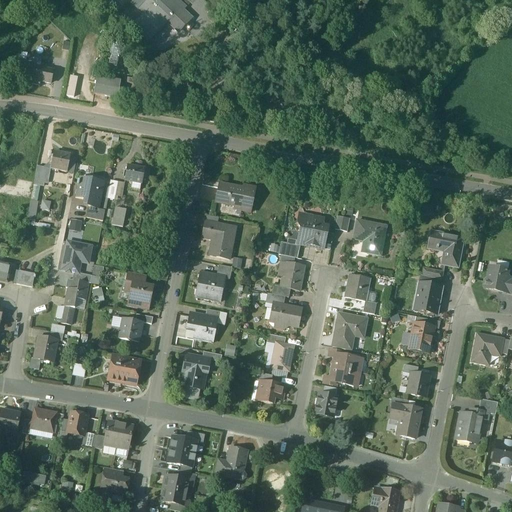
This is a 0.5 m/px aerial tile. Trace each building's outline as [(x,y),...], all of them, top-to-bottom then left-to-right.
[(147,45),(167,24),(169,22),(152,6),(155,2),(153,0),(148,0),(137,13),(140,16),(129,28),(147,45)] [(175,0),(153,0),(155,2),(152,6),(169,22),(167,24),(178,35),(191,21),(184,14),(187,11),(175,0)] [(33,69),(12,65),(9,82),(23,85),(26,68),(33,70),(33,69)] [(33,70),(26,68),(23,85),(30,87),(33,70)] [(33,70),(30,87),(39,88),(40,85),(50,87),(52,73),(33,70)] [(70,79),(66,99),(73,100),(77,81),(70,79)] [(96,80),(93,97),(117,102),(120,85),(96,80)] [(252,104),(249,121),(333,136),(338,110),(254,94),(252,104)] [(70,158),(53,155),(50,172),(66,175),(70,158)] [(50,172),(37,169),(34,181),(48,184),(50,172)] [(144,173),(127,170),(124,184),(132,185),(141,187),(144,173)] [(104,186),(88,183),(87,188),(77,186),(76,189),(77,189),(74,201),(85,203),(85,201),(89,202),(87,211),(98,213),(104,186)] [(117,185),(110,184),(108,196),(113,197),(115,197),(117,185)] [(141,187),(132,185),(130,192),(139,194),(141,187)] [(242,195),(218,190),(215,206),(241,211),(240,214),(249,215),(254,191),(243,189),(242,195)] [(41,202),(39,212),(48,213),(50,204),(41,202)] [(37,206),(30,204),(28,216),(35,217),(37,206)] [(125,212),(114,209),(110,227),(122,230),(125,212)] [(98,213),(87,211),(85,221),(102,224),(103,219),(97,217),(98,213)] [(217,221),(206,219),(204,225),(216,228),(217,221)] [(309,225),(307,219),(297,224),(301,231),(303,232),(302,236),(298,238),(297,243),(299,247),(304,248),(306,247),(321,250),(323,251),(325,236),(326,231),(322,230),(317,222),(309,225)] [(349,222),(336,220),(333,233),(346,235),(349,222)] [(80,224),(69,222),(67,233),(78,235),(80,224)] [(385,229),(355,224),(352,242),(368,245),(366,256),(379,259),(385,229)] [(216,228),(204,225),(201,241),(212,243),(209,259),(228,263),(231,250),(228,249),(232,231),(216,228)] [(463,241),(431,234),(428,252),(436,254),(437,250),(446,252),(444,261),(442,261),(440,268),(457,271),(460,256),(458,256),(460,247),(461,247),(463,241)] [(332,238),(325,236),(323,251),(321,250),(321,252),(329,253),(332,238)] [(66,245),(61,273),(72,275),(79,277),(81,262),(89,264),(91,250),(66,245)] [(299,249),(280,245),(277,258),(297,262),(299,249)] [(10,269),(0,267),(0,284),(7,286),(10,269)] [(304,270),(288,267),(285,280),(282,280),(280,290),(290,292),(299,294),(304,270)] [(231,271),(218,268),(216,279),(224,281),(229,282),(231,271)] [(441,275),(422,271),(421,278),(440,282),(441,275)] [(506,273),(495,271),(494,275),(488,274),(487,282),(484,284),(483,289),(485,291),(502,295),(505,280),(506,273)] [(34,277),(18,274),(16,288),(32,291),(33,282),(35,282),(35,280),(34,280),(34,277)] [(71,282),(66,282),(64,291),(68,292),(77,294),(79,285),(87,287),(90,287),(91,279),(79,277),(72,275),(71,282)] [(146,279),(128,276),(126,286),(132,288),(132,287),(144,289),(146,279)] [(216,279),(199,276),(194,301),(219,306),(224,281),(216,279)] [(421,278),(419,278),(417,286),(438,290),(440,282),(421,278)] [(368,283),(349,279),(344,301),(364,305),(368,283)] [(511,281),(505,280),(502,295),(505,295),(511,296),(511,281)] [(87,287),(79,285),(77,294),(68,292),(66,300),(76,302),(84,304),(87,287)] [(438,290),(417,286),(415,296),(419,297),(416,313),(436,317),(441,291),(438,290)] [(144,289),(132,287),(132,288),(130,297),(127,309),(147,313),(152,291),(144,289)] [(280,290),(273,289),(271,298),(284,300),(288,301),(290,292),(280,290)] [(92,301),(102,299),(100,290),(91,292),(92,301)] [(373,305),(375,295),(367,294),(365,303),(373,305)] [(271,298),(267,297),(265,307),(272,308),(273,305),(283,307),(284,300),(271,298)] [(76,302),(66,300),(64,310),(74,312),(76,302)] [(283,307),(273,305),(272,308),(269,325),(279,327),(283,332),(289,329),(297,330),(300,313),(283,309),(283,307)] [(375,307),(364,305),(362,315),(373,318),(375,307)] [(74,312),(64,310),(61,327),(72,329),(73,326),(71,326),(74,312)] [(219,316),(206,313),(204,320),(217,322),(217,323),(218,323),(219,316)] [(365,323),(338,317),(333,342),(346,344),(346,345),(351,346),(352,339),(361,341),(365,323)] [(152,321),(135,318),(134,325),(142,327),(150,328),(152,321)] [(204,320),(204,321),(188,318),(185,333),(194,335),(192,343),(212,347),(217,323),(217,322),(204,320)] [(439,325),(417,320),(416,327),(433,330),(433,331),(437,332),(439,325)] [(134,325),(122,322),(118,342),(138,346),(142,327),(134,325)] [(416,327),(413,326),(408,351),(428,355),(433,331),(433,330),(416,327)] [(63,338),(50,335),(49,342),(57,344),(61,345),(63,338)] [(503,341),(475,336),(469,366),(484,368),(486,357),(499,360),(500,356),(503,342),(503,341)] [(285,341),(269,338),(268,344),(275,346),(283,347),(285,341)] [(49,342),(37,340),(33,360),(54,364),(57,344),(49,342)] [(346,344),(333,342),(331,350),(344,353),(346,345),(346,344)] [(509,344),(503,342),(500,356),(506,358),(507,352),(509,344)] [(283,347),(275,346),(270,371),(288,375),(293,349),(283,347)] [(224,358),(233,358),(234,348),(225,348),(224,358)] [(342,355),(329,353),(328,360),(333,361),(341,362),(341,359),(342,355)] [(221,359),(202,355),(201,362),(209,363),(209,364),(219,366),(221,359)] [(195,361),(185,358),(182,372),(186,372),(183,389),(199,393),(202,376),(206,376),(209,364),(209,363),(201,362),(195,361)] [(360,362),(341,359),(341,362),(333,361),(331,371),(358,376),(360,362)] [(42,361),(33,360),(31,372),(39,374),(42,361)] [(139,365),(112,360),(107,383),(134,389),(139,365)] [(73,367),(70,378),(82,380),(84,370),(73,367)] [(417,370),(403,368),(401,376),(410,377),(410,376),(415,377),(417,370)] [(358,376),(331,371),(329,381),(337,382),(336,386),(355,390),(358,376)] [(271,379),(255,376),(254,384),(259,385),(260,384),(270,386),(271,379)] [(415,377),(410,376),(410,377),(406,397),(424,401),(428,380),(415,377)] [(329,381),(324,380),(323,387),(335,389),(336,386),(337,382),(329,381)] [(270,386),(260,384),(259,385),(256,404),(271,407),(272,401),(280,402),(283,389),(270,386)] [(199,393),(183,389),(180,401),(197,404),(199,393)] [(336,392),(324,390),(322,396),(335,398),(336,392)] [(336,400),(318,397),(314,416),(332,420),(336,400)] [(406,404),(391,401),(389,407),(393,408),(405,410),(406,404)] [(497,405),(480,402),(477,414),(482,415),(482,416),(494,418),(497,405)] [(405,410),(393,408),(391,419),(400,420),(396,438),(413,442),(419,413),(405,410)] [(19,417),(0,412),(0,436),(7,438),(7,436),(15,437),(16,430),(19,418),(19,417)] [(31,425),(30,433),(52,437),(56,417),(34,412),(31,425)] [(477,414),(473,413),(472,418),(459,415),(454,443),(470,446),(471,439),(478,440),(482,416),(482,415),(477,414)] [(87,420),(70,417),(69,424),(66,436),(74,438),(73,440),(74,442),(79,443),(81,441),(81,439),(83,440),(87,420)] [(25,419),(19,418),(16,430),(22,432),(24,423),(25,419)] [(31,425),(24,423),(22,432),(21,437),(29,438),(30,433),(31,425)] [(69,424),(62,423),(60,435),(66,436),(69,424)] [(120,428),(107,425),(104,441),(103,449),(115,451),(120,428)] [(132,430),(120,428),(115,451),(127,454),(132,430)] [(187,435),(185,443),(198,446),(202,446),(204,439),(187,435)] [(104,441),(97,440),(94,452),(102,454),(103,449),(104,441)] [(185,443),(172,440),(170,453),(196,459),(198,446),(185,443)] [(504,446),(496,444),(492,464),(500,466),(500,468),(508,469),(508,468),(511,468),(511,449),(511,447),(511,446),(511,447),(510,445),(509,444),(506,444),(505,446),(505,445),(504,445),(504,446)] [(246,454),(229,451),(225,469),(223,480),(241,483),(242,483),(245,481),(245,479),(243,476),(242,476),(246,454)] [(196,459),(170,453),(167,466),(180,468),(191,471),(193,471),(196,459)] [(133,472),(135,466),(123,463),(121,470),(133,472)] [(225,469),(216,467),(213,478),(223,480),(225,469)] [(191,471),(180,468),(179,475),(190,477),(191,471)] [(121,475),(104,471),(102,480),(105,480),(105,479),(120,482),(121,475)] [(31,477),(23,475),(21,485),(29,486),(31,477)] [(190,477),(177,475),(176,481),(188,484),(188,485),(193,486),(194,478),(190,477)] [(44,479),(36,478),(35,487),(43,488),(44,479)] [(120,482),(105,479),(105,480),(102,494),(110,495),(110,496),(116,497),(116,498),(124,500),(126,490),(124,490),(126,483),(120,482)] [(176,481),(164,479),(163,482),(164,483),(162,492),(186,497),(188,485),(188,484),(176,481)] [(394,511),(398,496),(373,491),(371,503),(378,504),(376,511),(394,511)] [(186,497),(162,492),(161,502),(160,501),(159,505),(170,507),(183,510),(183,509),(186,497)] [(60,499),(48,496),(46,505),(59,507),(60,499)] [(344,511),(303,502),(300,511),(344,511)]
